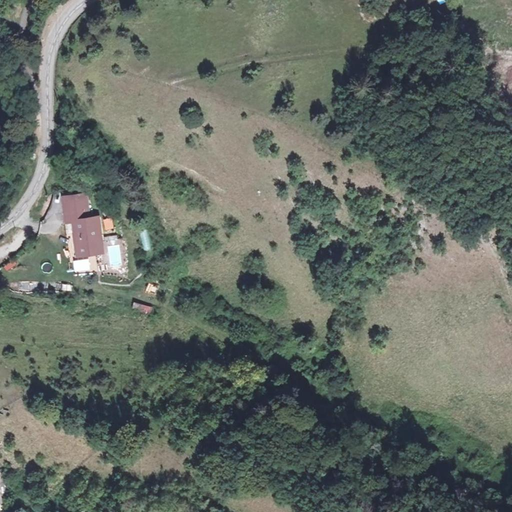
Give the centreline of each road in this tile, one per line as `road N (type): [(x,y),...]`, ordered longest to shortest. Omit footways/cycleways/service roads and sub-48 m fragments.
road 1 (track): [(388,0),(444,122),(511,310)]
road 2 (tertiary): [(85,0),(54,50),(46,158),(25,201),(0,224)]
